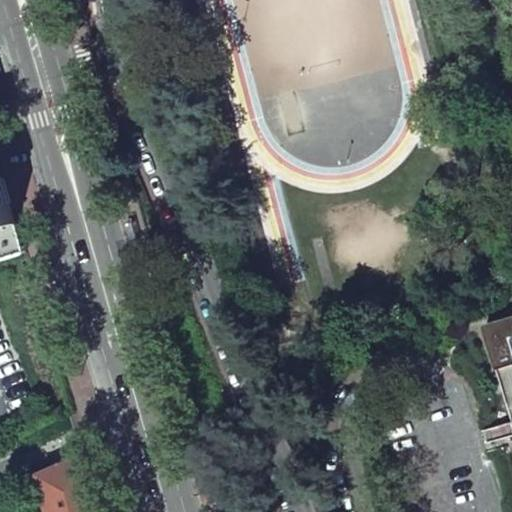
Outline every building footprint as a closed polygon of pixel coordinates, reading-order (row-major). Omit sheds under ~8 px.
[(0,259),(30,250),(12,192),(8,178),(5,179),(0,163),(0,259)] [(133,240),(128,218),(123,220),(119,221),(125,242),(133,240)] [(70,286),(76,307),(81,306),(85,305),(78,283),(70,286)] [(511,318),(487,326),(511,413),(511,318)] [(105,511),(91,453),(86,455),(45,475),(55,511),(105,511)]
